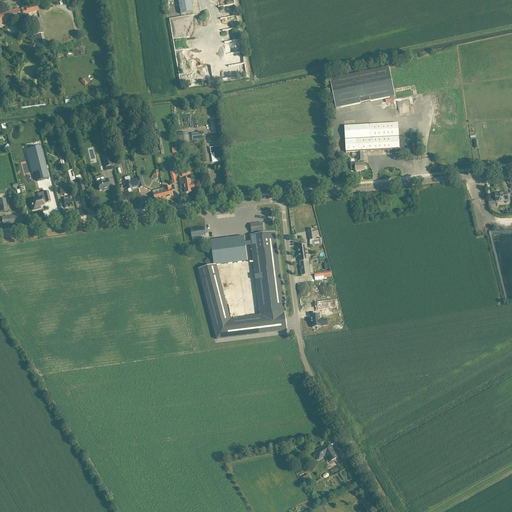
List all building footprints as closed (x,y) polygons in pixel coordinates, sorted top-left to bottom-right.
[(178,0),(181,14),(194,12),(191,0),(178,0)] [(26,9),(27,13),(38,11),(38,9),(36,4),(26,7),(26,9)] [(18,10),(0,14),(0,22),(0,23),(20,18),(20,15),(18,10)] [(30,21),(34,35),(44,33),(40,19),(30,21)] [(336,109),(395,97),(388,67),(330,79),(336,109)] [(5,80),(3,73),(0,74),(0,77),(1,81),(4,91),(7,90),(12,89),(9,78),(5,80)] [(410,100),(398,101),(398,112),(410,112),(410,100)] [(358,126),(344,127),(345,140),(346,144),(346,153),(357,152),(363,152),(393,150),(396,150),(396,153),(405,153),(404,146),(406,146),(405,141),(405,136),(399,136),(399,133),(398,124),(370,125),(362,125),(358,126)] [(188,132),(178,133),(179,146),(190,145),(189,136),(188,132)] [(192,141),(203,139),(202,132),(191,134),(192,141)] [(214,154),(215,159),(222,158),(220,146),(210,148),(211,154),(214,154)] [(49,179),(41,147),(26,150),(29,162),(32,162),(35,173),(37,182),(49,179)] [(355,162),(351,163),(351,169),(355,169),(356,172),(365,171),(364,161),(363,152),(357,152),(357,159),(355,159),(355,162)] [(105,167),(112,166),(109,153),(102,155),(105,167)] [(188,166),(181,167),(182,172),(183,177),(186,176),(186,180),(182,181),(183,186),(185,186),(185,188),(186,193),(192,192),(192,191),(197,190),(196,185),(196,184),(191,185),(191,182),(189,171),(188,166)] [(139,186),(140,188),(144,187),(142,178),(137,179),(131,181),(125,182),(127,190),(133,188),(139,186)] [(80,192),(85,190),(81,179),(76,180),(80,192)] [(101,181),(97,182),(98,186),(99,191),(103,190),(104,191),(110,189),(109,184),(107,179),(101,181)] [(166,199),(174,197),(171,186),(164,188),(166,199)] [(156,202),(166,199),(164,188),(153,191),(156,202)] [(35,199),(36,201),(31,202),(33,210),(38,209),(38,207),(44,205),(43,202),(46,201),(46,203),(50,202),(48,191),(44,192),(45,196),(35,199)] [(496,202),(508,201),(507,193),(495,195),(496,202)] [(65,208),(73,207),(71,197),(67,198),(68,201),(64,202),(65,208)] [(2,225),(22,222),(22,215),(2,218),(2,225)] [(263,234),(263,231),(264,231),(263,223),(251,225),(252,233),(253,236),(250,236),(260,316),(231,319),(216,265),(199,270),(216,340),(287,331),(275,233),(263,234)] [(205,234),(205,232),(204,227),(200,228),(200,229),(191,230),(192,237),(193,242),(202,241),(202,243),(210,242),(209,234),(205,234)] [(319,235),(318,229),(314,229),(308,230),(310,240),(315,240),(315,236),(319,235)] [(214,266),(216,265),(247,262),(244,237),(211,241),(214,266)] [(308,259),(306,245),(298,246),(300,263),(306,262),(309,262),(312,261),(312,259),(308,259)] [(312,261),(309,262),(306,262),(300,263),(302,276),(311,275),(309,266),(313,266),(312,261)] [(332,277),(331,271),(330,272),(325,272),(322,273),(314,274),(315,281),(317,280),(324,279),(324,278),(332,277)] [(335,298),(318,301),(319,307),(336,305),(335,298)] [(322,312),(309,314),(310,327),(324,324),(333,322),(332,315),(323,316),(322,312)] [(327,450),(325,447),(314,453),(319,460),(327,455),(331,462),(334,460),(335,460),(335,459),(337,458),(333,451),(334,450),(332,447),(327,450)]
